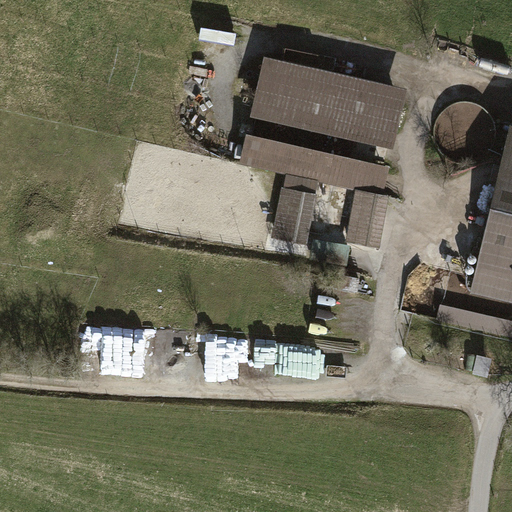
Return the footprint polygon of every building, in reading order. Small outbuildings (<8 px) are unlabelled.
[(482,48),(474,69),(497,78),(505,57),(482,48)] [(406,92),(262,58),(248,117),(392,151),(406,92)] [(511,129),(507,128),(469,297),(511,307),(511,129)] [(387,169),(243,138),(237,165),(381,197),(387,169)] [(315,196),(276,188),(266,236),(306,244),(315,196)] [(386,202),(353,195),(342,241),(376,248),(386,202)] [(232,338),(231,376),(287,377),(289,340),(232,338)]
